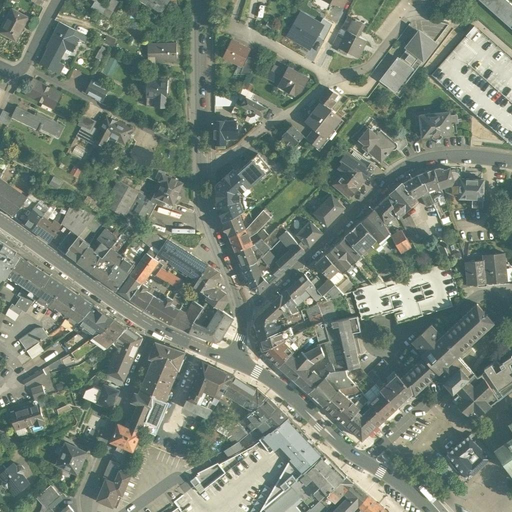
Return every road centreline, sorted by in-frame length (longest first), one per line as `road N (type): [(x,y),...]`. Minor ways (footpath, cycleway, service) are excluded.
road 1 (residential): [(241,308),(278,288),(414,163),(468,155),(511,160)]
road 2 (tertiary): [(153,328),(0,221)]
road 3 (tertiary): [(195,170),(199,0)]
road 4 (residential): [(86,511),(90,476),(143,353)]
road 5 (tertiary): [(365,462),(256,372),(231,363)]
road 6 (residential): [(326,83),(240,152),(195,170)]
road 7 (tertiary): [(241,308),(195,170)]
road 8 (residential): [(326,83),(367,67),(420,0)]
